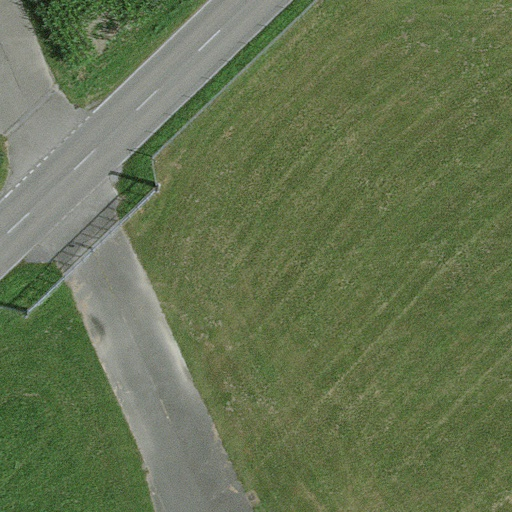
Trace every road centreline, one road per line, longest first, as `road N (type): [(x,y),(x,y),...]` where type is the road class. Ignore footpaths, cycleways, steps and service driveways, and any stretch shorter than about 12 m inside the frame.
road 1 (secondary): [(0,248),(259,0)]
road 2 (unknown): [(74,178),(0,21)]
